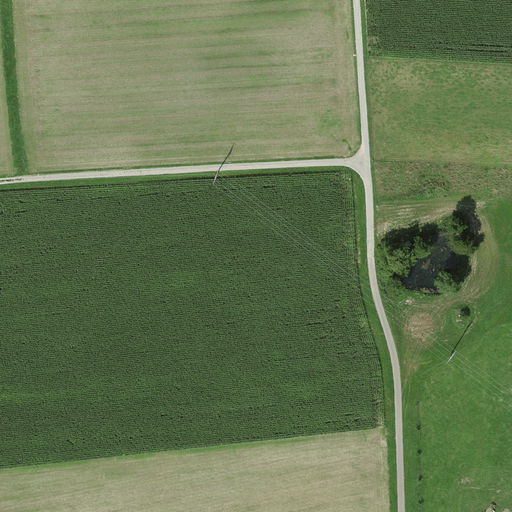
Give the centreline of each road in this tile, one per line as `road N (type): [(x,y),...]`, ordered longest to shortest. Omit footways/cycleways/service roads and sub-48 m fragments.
road 1 (track): [(402,511),(397,373),(373,275),(367,162),(0,181)]
road 2 (track): [(356,0),(367,162)]
